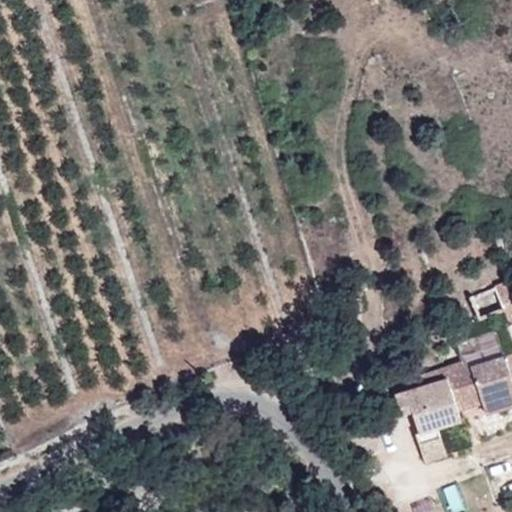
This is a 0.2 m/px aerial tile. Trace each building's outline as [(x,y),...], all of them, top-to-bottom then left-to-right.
[(462,250),(445,255),(451,279),(469,274),(462,250)] [(511,373),(452,383),(453,388),(461,427),(485,423),(486,429),(511,424),(511,373)] [(461,427),(453,388),(399,399),(404,422),(415,421),(423,468),(444,463),(439,434),(462,431),(461,427)] [(439,434),(444,463),(465,457),(462,431),(439,434)] [(444,487),(449,511),(463,508),(458,484),(444,487)] [(414,511),(436,511),(431,500),(412,508),(414,511)]
